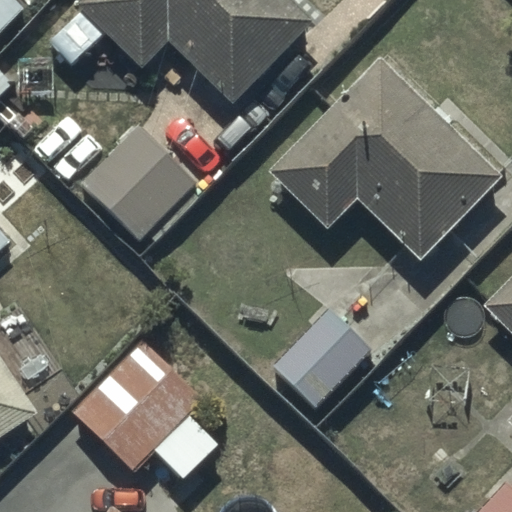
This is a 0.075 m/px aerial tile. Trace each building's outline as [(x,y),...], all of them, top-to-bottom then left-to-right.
[(0,0),(0,53),(29,26),(3,0),(0,0)] [(312,37),(274,0),(94,0),(69,26),(138,94),(171,60),(231,119),(312,37)] [(503,194),(381,75),(271,186),(328,242),(358,211),(424,275),(503,194)] [(141,257),(199,197),(128,131),(72,193),(141,257)] [(0,225),(0,253),(14,240),(0,225)] [(511,441),(511,295),(485,320),(511,347),(511,435),(509,438),(511,441)] [(332,320),(274,380),(320,425),(378,365),(369,356),(380,346),(352,319),(342,330),(332,320)] [(43,381),(13,334),(0,342),(0,455),(42,429),(20,395),(43,381)] [(184,495),(219,458),(187,428),(205,410),(144,349),(75,419),(137,481),(153,464),(184,495)] [(511,511),(511,504),(505,498),(493,511),(511,511)]
